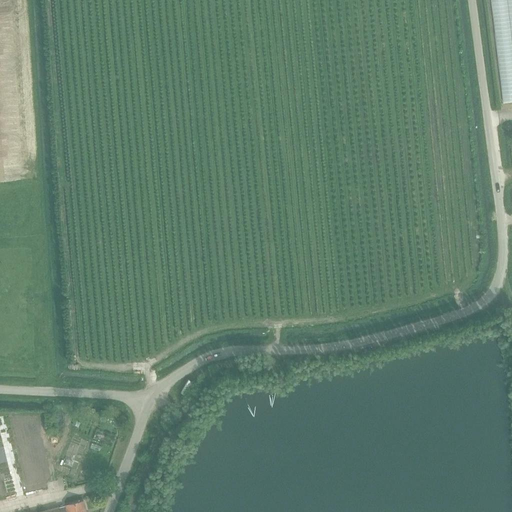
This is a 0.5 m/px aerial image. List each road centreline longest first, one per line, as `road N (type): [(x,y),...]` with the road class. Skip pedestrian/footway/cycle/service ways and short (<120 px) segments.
road 1 (unclassified): [(152,399),(220,352),(371,340),(460,314),(495,287),(502,243),(470,0)]
road 2 (unclassified): [(0,391),(152,399)]
road 3 (unclassified): [(108,511),(152,399)]
